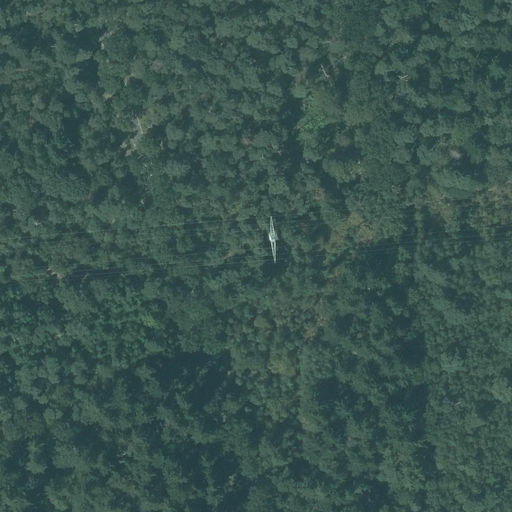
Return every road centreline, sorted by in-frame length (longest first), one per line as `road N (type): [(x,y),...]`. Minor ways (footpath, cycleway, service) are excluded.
road 1 (tertiary): [(256,511),(94,0)]
road 2 (track): [(412,511),(425,443),(380,181)]
